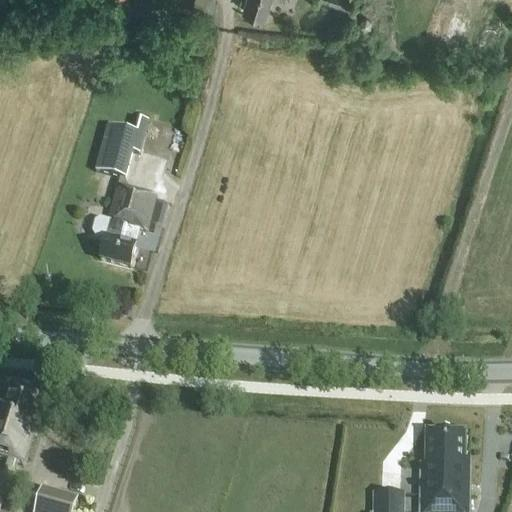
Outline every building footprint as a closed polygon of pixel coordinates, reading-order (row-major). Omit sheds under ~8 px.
[(214,3),(202,0),(194,0),(191,15),(209,20),(214,3)] [(246,0),(243,10),(263,17),(268,0),(246,0)] [(140,158),(149,124),(140,121),(136,134),(107,126),(94,174),(117,181),(107,223),(100,221),(96,224),(93,235),(96,240),(104,243),(100,262),(129,269),(134,249),(130,248),(135,230),(148,233),(157,198),(128,191),(126,182),(133,156),(140,158)] [(36,408),(40,396),(9,386),(3,408),(0,407),(0,456),(23,463),(40,410),(36,408)] [(468,511),(469,461),(463,461),(464,434),(425,434),(424,463),(418,463),(416,511),(468,511)] [(0,475),(0,511),(11,511),(13,504),(9,503),(15,479),(0,475)] [(412,511),(412,490),(380,489),(379,511),(412,511)] [(73,511),(77,500),(40,490),(33,511),(73,511)]
